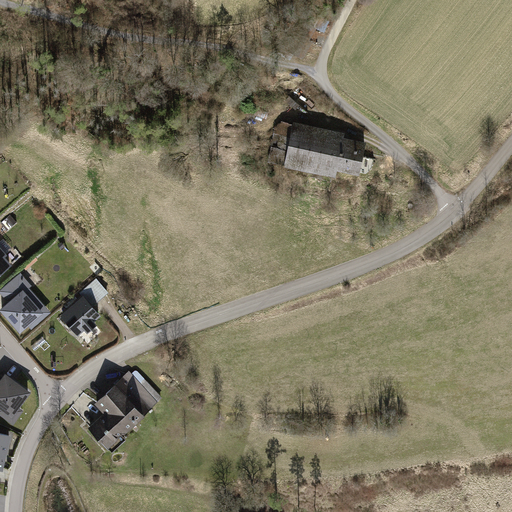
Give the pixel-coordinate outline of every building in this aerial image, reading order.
[(316,30),(302,22),(286,50),(301,58),(316,30)] [(347,133),(295,123),(287,168),(338,177),(339,171),(362,175),(368,143),(345,139),(347,133)] [(11,215),(2,222),(8,229),(17,222),(11,215)] [(0,273),(13,262),(6,254),(8,253),(0,243),(0,273)] [(13,301),(30,286),(20,275),(3,289),(13,301)] [(84,293),(93,303),(108,291),(97,278),(82,290),(84,293)] [(13,301),(2,311),(21,331),(29,324),(32,328),(51,310),(30,286),(13,301)] [(93,303),(84,293),(61,313),(78,333),(85,327),(88,331),(98,322),(96,320),(103,314),(93,303)] [(95,401),(105,412),(90,425),(114,451),(130,436),(126,432),(161,401),(131,368),(95,401)] [(4,375),(0,373),(0,414),(15,424),(25,410),(21,405),(32,389),(6,372),(4,375)] [(10,435),(0,432),(0,467),(3,468),(10,435)]
